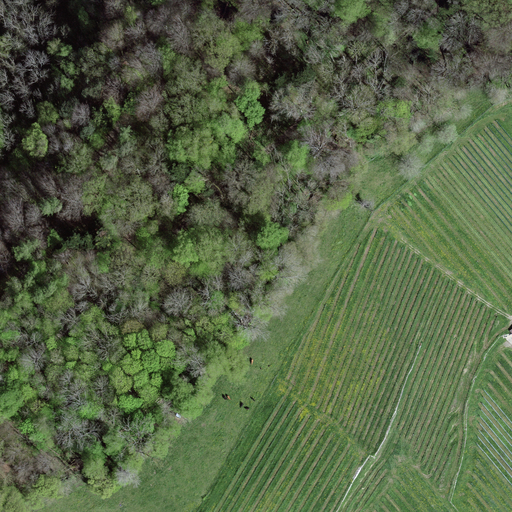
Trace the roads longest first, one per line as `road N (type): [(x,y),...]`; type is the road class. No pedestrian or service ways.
road 1 (track): [(0,386),(446,0)]
road 2 (track): [(0,309),(99,158),(171,0)]
road 3 (track): [(302,120),(343,169),(403,186)]
